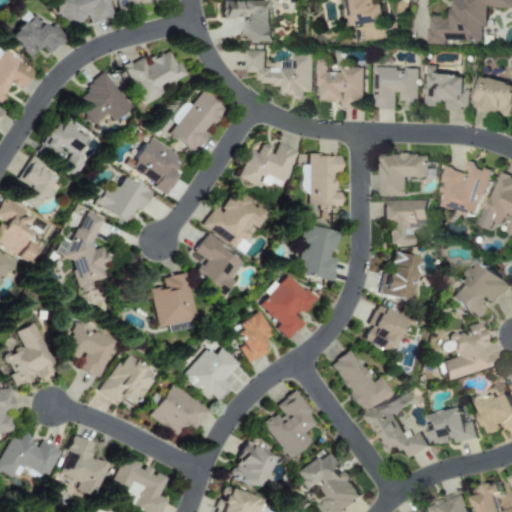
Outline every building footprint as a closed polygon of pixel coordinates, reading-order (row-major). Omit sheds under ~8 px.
[(87,25),(110,18),(103,0),(50,0),(59,27),(85,19),(87,25)] [(111,0),(112,8),(164,0),(111,0)] [(342,0),(345,26),(382,23),(380,5),(373,6),(372,0),(342,0)] [(511,0),(454,0),(454,17),(431,16),(429,44),(447,45),(447,40),(486,42),(488,7),(511,8),(511,0)] [(263,1),(218,1),(219,19),(243,18),(243,42),(271,42),(270,9),(263,9),(263,1)] [(45,55),(63,39),(49,24),(44,28),(32,15),(20,25),(18,23),(5,36),(25,58),(37,47),(45,55)] [(180,78),(167,49),(140,62),(138,57),(120,66),(137,103),(160,93),(158,88),(180,78)] [(312,56),(292,56),(292,62),(281,61),(281,68),(265,68),(265,51),(246,51),(246,74),(257,74),(257,85),(281,85),(281,94),(292,94),(292,100),(303,100),(304,93),(312,93),(312,56)] [(0,96),(7,85),(16,91),(29,71),(0,52),(0,96)] [(342,109),(365,109),(365,68),(342,68),(342,73),(329,73),(329,60),(319,60),(319,102),(342,102),(342,109)] [(428,107),(440,107),(440,103),(448,103),(448,109),(470,110),(471,76),(439,75),(440,67),(429,67),(428,107)] [(375,109),(397,110),(397,94),(402,94),(402,102),(407,102),(407,111),(419,111),(420,69),(376,68),(375,109)] [(89,125),(104,114),(110,122),(128,109),(100,72),(81,87),(85,93),(72,103),(89,125)] [(511,117),(511,84),(485,76),(476,108),(511,117)] [(165,136),(191,155),(206,135),(203,133),(221,109),(198,91),(165,136)] [(70,176),(80,161),(75,158),(86,140),(54,120),(39,144),(51,152),(54,146),(67,153),(58,168),(70,176)] [(125,169),(151,184),(149,188),(163,196),(175,176),(167,171),(176,156),(143,137),(125,169)] [(293,151),(273,143),(271,148),(258,143),(254,154),(246,151),(236,176),(277,192),(293,151)] [(381,197),(407,197),(407,179),(429,179),(429,155),(381,154),(381,197)] [(304,206),(337,206),(338,193),(333,193),(333,172),(337,172),(337,156),(305,155),(304,206)] [(15,201),(30,210),(39,197),(46,201),(59,179),(27,160),(15,180),(24,186),(15,201)] [(480,217),(492,171),(470,165),(468,174),(447,168),(443,183),(446,184),(444,192),(448,193),(444,207),(480,217)] [(481,227),(492,231),(496,223),(504,226),(508,215),(511,216),(511,222),(509,232),(511,232),(511,177),(501,173),(481,227)] [(137,212),(146,191),(115,178),(108,195),(96,190),(88,207),(124,223),(130,209),(137,212)] [(0,249),(23,263),(32,247),(20,240),(30,223),(19,216),(22,210),(1,198),(0,198),(0,249)] [(385,244),(385,236),(384,236),(384,227),(387,227),(387,222),(380,222),(380,207),(382,206),(382,201),(428,201),(427,225),(417,226),(417,228),(410,229),(408,245),(395,245),(395,244),(385,244)] [(98,220),(82,211),(55,255),(65,262),(72,288),(78,292),(88,289),(92,281),(101,279),(97,263),(104,261),(101,252),(95,248),(88,250),(86,241),(98,220)] [(335,233),(303,224),(290,272),(328,282),(334,260),(328,258),(335,233)] [(238,261),(201,235),(189,252),(200,260),(188,277),(218,298),(230,281),(226,279),(238,261)] [(374,294),(377,281),(381,281),(382,275),(383,276),(384,274),(388,274),(389,266),(388,266),(388,263),(387,263),(390,252),(418,258),(408,302),(374,294)] [(0,277),(9,260),(0,255),(0,277)] [(472,318),(467,312),(465,314),(447,298),(461,283),(463,284),(469,279),(466,277),(467,276),(466,275),(473,268),(474,269),(481,262),(490,269),(490,268),(511,286),(504,294),(503,294),(494,303),(488,298),(486,299),(488,302),(483,307),(482,306),(479,309),(480,311),(472,318)] [(144,290),(152,328),(190,321),(181,274),(157,278),(159,287),(144,290)] [(284,340),(299,323),(294,318),(311,299),(284,274),(275,285),(271,281),(260,293),(264,296),(254,306),(275,326),(272,329),(284,340)] [(359,340),(360,338),(360,336),(362,331),(364,331),(374,314),(370,312),(370,311),(371,311),(374,306),(380,308),(402,320),(396,330),(400,333),(395,341),(392,340),(385,352),(377,348),(365,342),(359,340)] [(233,324),(237,330),(231,333),(238,346),(235,348),(244,364),(266,352),(259,340),(267,336),(254,312),(233,324)] [(10,332),(17,347),(0,355),(0,362),(11,387),(42,373),(38,364),(46,361),(29,323),(10,332)] [(442,381),(486,368),(480,348),(483,347),(476,323),(462,327),(463,331),(446,336),(452,358),(436,362),(442,381)] [(95,379),(110,340),(69,324),(55,362),(65,366),(68,358),(76,361),(73,370),(95,379)] [(225,386),(220,381),(235,364),(217,348),(210,356),(202,349),(177,377),(203,400),(207,396),(212,401),(225,386)] [(327,365),(333,361),(332,360),(344,351),(358,368),(359,367),(360,369),(358,370),(362,374),(363,373),(367,378),(365,379),(368,384),(376,377),(388,393),(387,394),(388,396),(381,401),(380,400),(367,409),(367,410),(360,413),(354,406),(353,407),(344,395),(346,394),(343,389),(341,390),(337,383),(338,382),(327,365)] [(94,391),(127,412),(151,374),(122,356),(116,365),(112,362),(94,391)] [(144,416),(182,442),(204,410),(166,384),(144,416)] [(0,433),(8,433),(5,416),(1,417),(0,412),(0,410),(9,409),(6,389),(0,389),(0,433)] [(307,442),(301,433),(312,425),(304,415),(308,412),(291,391),(270,407),(274,412),(257,425),(284,460),(307,442)] [(366,413),(386,454),(401,447),(407,459),(429,448),(421,433),(407,440),(394,414),(409,407),(403,394),(366,413)] [(511,400),(509,394),(497,400),(494,394),(475,404),(481,416),(477,418),(482,429),(485,427),(489,435),(511,422),(511,400)] [(429,416),(436,445),(453,441),(454,445),(478,439),(474,422),(466,424),(462,408),(429,416)] [(42,479),(56,450),(36,440),(34,444),(17,435),(14,441),(6,437),(0,448),(0,475),(9,481),(17,466),(42,479)] [(84,456),(89,445),(70,436),(54,474),(75,483),(72,490),(90,498),(105,465),(84,456)] [(269,452),(238,442),(227,479),(257,488),(269,452)] [(340,511),(362,500),(346,472),(339,476),(327,452),(291,472),(301,490),(317,482),(326,500),(318,504),(321,511),(328,511),(331,510),(332,511),(340,511)] [(163,477),(137,467),(138,465),(118,457),(106,487),(129,496),(125,507),(137,511),(157,511),(162,500),(155,497),(163,477)] [(511,511),(511,508),(502,511),(498,498),(503,497),(499,483),(479,489),(480,495),(475,497),(479,511),(511,511)] [(210,511),(253,511),(258,500),(220,487),(210,511)] [(431,511),(472,511),(464,491),(429,505),(431,511)]
